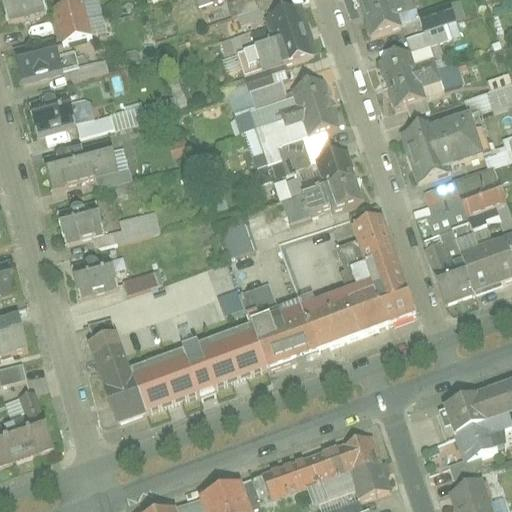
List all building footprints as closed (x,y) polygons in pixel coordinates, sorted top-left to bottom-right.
[(41,0),(0,0),(0,1),(6,27),(46,17),(41,0)] [(356,0),(369,39),(402,29),(398,18),(419,11),(415,0),(356,0)] [(82,5),(53,13),(62,46),(91,38),(82,5)] [(310,34),(301,10),(267,22),(276,47),(310,34)] [(319,59),(310,34),(276,47),(285,71),(319,59)] [(54,43),(13,54),(22,88),(63,77),(54,43)] [(411,56),(377,66),(392,114),(424,104),(421,93),(442,86),(435,63),(415,69),(411,56)] [(487,92),(508,85),(505,78),(485,84),(487,92)] [(339,132),(322,87),(294,97),(299,112),(279,119),(286,138),(306,131),(310,143),(339,132)] [(460,101),(464,120),(511,108),(511,103),(509,90),(460,101)] [(67,98),(28,107),(36,138),(75,128),(67,98)] [(470,118),(400,142),(416,189),(486,165),(470,118)] [(110,146),(43,163),(50,192),(117,175),(110,146)] [(356,180),(348,156),(316,166),(323,191),(356,180)] [(431,210),(415,215),(445,308),(511,285),(511,239),(479,251),(471,224),(508,212),(495,171),(425,193),(431,210)] [(363,205),(356,180),(323,191),(330,215),(363,205)] [(95,208),(57,218),(65,249),(104,239),(95,208)] [(221,263),(250,254),(239,219),(210,228),(221,263)] [(199,351),(214,394),(419,323),(384,223),(350,235),(354,248),(339,253),(354,295),(253,330),(247,313),(193,332),(199,351)] [(117,292),(108,262),(72,273),(81,303),(117,292)] [(0,302),(12,300),(3,267),(0,267),(0,302)] [(124,300),(159,287),(154,273),(118,286),(124,300)] [(0,361),(27,354),(18,322),(0,326),(0,361)] [(120,339),(88,350),(114,429),(214,394),(199,351),(132,373),(120,339)] [(0,372),(0,391),(22,384),(17,368),(0,372)] [(511,437),(511,388),(442,414),(461,468),(507,452),(502,440),(511,437)] [(0,469),(52,453),(35,398),(20,403),(26,423),(0,430),(0,469)] [(329,511),(389,492),(373,444),(264,480),(273,507),(303,497),(307,511),(329,511)] [(494,511),(486,487),(449,499),(453,511),(494,511)] [(251,511),(244,489),(199,504),(201,511),(251,511)]
